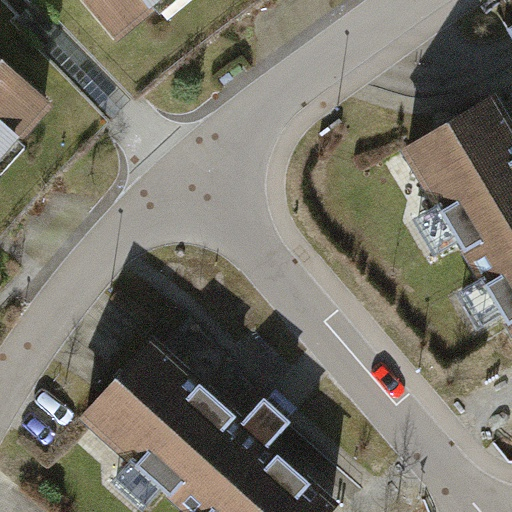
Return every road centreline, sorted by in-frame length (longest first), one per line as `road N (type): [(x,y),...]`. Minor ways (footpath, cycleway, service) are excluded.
road 1 (residential): [(482,511),(188,172)]
road 2 (residential): [(0,408),(69,293),(188,172)]
road 3 (residential): [(188,172),(418,0)]
